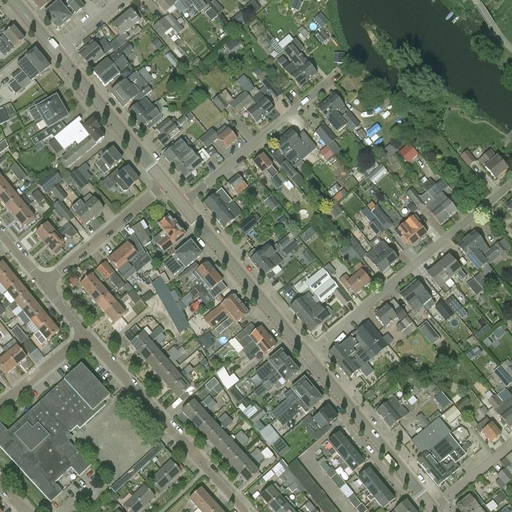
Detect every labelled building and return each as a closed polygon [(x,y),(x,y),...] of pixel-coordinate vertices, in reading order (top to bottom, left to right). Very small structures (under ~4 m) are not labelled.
[(31,0),(40,10),(46,4),(47,5),(48,4),(52,0),(31,0)] [(64,10),(70,18),(74,14),(76,16),(85,9),(77,0),(70,0),(66,4),(68,7),(64,10)] [(173,7),(166,0),(152,0),(164,15),(173,7)] [(200,0),(166,0),(173,7),(180,15),(185,10),(186,11),(192,6),(199,14),(206,7),(200,0)] [(298,10),(302,4),(297,0),(292,7),(298,10)] [(252,15),(261,9),(255,1),(246,7),(252,15)] [(70,18),(64,10),(58,3),(44,15),(56,29),(60,30),(72,20),(70,18)] [(212,22),(218,17),(211,9),(205,14),(212,22)] [(136,29),(134,26),(139,22),(131,12),(121,20),(129,30),(135,36),(140,32),(137,28),(136,29)] [(244,14),(237,16),(239,23),(246,22),(244,14)] [(183,30),(169,15),(164,20),(163,19),(152,29),(184,65),(188,61),(187,61),(189,59),(178,47),(183,43),(176,36),(183,30)] [(328,24),(320,15),(314,21),(322,29),(328,24)] [(129,30),(121,20),(111,27),(119,37),(116,39),(122,47),(126,44),(124,42),(128,38),(125,34),(129,30)] [(254,36),(265,49),(271,44),(256,25),(251,29),(255,35),(254,36)] [(24,41),(23,40),(24,39),(20,34),(19,35),(13,28),(4,36),(0,39),(0,42),(1,44),(0,44),(0,52),(4,57),(14,49),(24,41)] [(329,38),(320,29),(318,31),(319,32),(314,37),(322,45),(329,38)] [(96,43),(94,45),(93,43),(78,55),(89,69),(104,57),(113,50),(104,39),(98,45),(96,43)] [(292,64),(300,57),(298,54),(303,50),(295,39),(281,50),(292,64)] [(239,45),(234,40),(230,44),(234,49),(239,45)] [(127,44),(92,73),(104,87),(130,66),(124,59),(133,51),(127,44)] [(11,78),(16,83),(11,87),(17,95),(40,76),(49,69),(34,51),(25,59),(16,67),(20,71),(11,78)] [(300,57),(292,64),(293,64),(308,82),(316,75),(301,56),(300,57)] [(292,64),(289,66),(282,58),(277,62),(284,71),(293,81),(291,83),(293,86),(296,85),(299,89),(308,82),(293,64),(292,64)] [(201,74),(195,71),(192,77),(198,80),(201,74)] [(136,73),(125,82),(110,94),(122,109),(123,108),(127,114),(145,99),(144,98),(151,92),(136,73)] [(237,82),(247,94),(254,88),(244,76),(237,82)] [(261,83),(276,101),(283,95),(268,78),(261,83)] [(255,88),(247,95),(255,106),(265,117),(273,110),(270,106),(273,104),(269,100),(267,102),(264,99),(255,88)] [(255,106),(247,95),(244,92),(233,102),(225,91),(212,102),(221,113),(229,106),(236,115),(243,109),(247,113),(250,117),(248,119),(251,122),(253,120),(256,124),(265,117),(255,106)] [(381,97),(380,99),(374,93),(369,97),(374,103),(381,111),(390,103),(387,99),(384,101),(381,97)] [(359,126),(343,107),(334,96),(325,103),(345,127),(351,133),(359,126)] [(189,106),(198,106),(198,98),(189,97),(189,106)] [(41,119),(61,107),(62,105),(59,99),(57,99),(56,98),(36,109),(41,119)] [(145,99),(127,114),(134,123),(152,107),(145,99)] [(207,99),(198,106),(196,107),(201,114),(212,106),(207,99)] [(157,103),(152,107),(134,123),(141,131),(145,128),(149,131),(154,126),(161,121),(162,109),(157,103)] [(345,127),(325,103),(317,110),(327,122),(337,134),(345,127)] [(61,107),(41,119),(48,130),(68,118),(67,117),(68,115),(65,109),(63,109),(61,107)] [(0,126),(9,122),(3,110),(0,110),(0,126)] [(177,123),(157,140),(163,147),(180,133),(177,130),(188,120),(190,122),(194,119),(189,113),(177,123)] [(93,121),(83,129),(79,124),(82,122),(79,119),(54,139),(64,152),(65,151),(68,154),(61,159),(68,169),(96,146),(104,139),(97,131),(100,130),(93,121)] [(157,140),(177,123),(173,119),(170,122),(168,119),(155,129),(161,136),(156,140),(157,140)] [(335,140),(324,126),(315,134),(330,151),(335,147),(332,143),(335,140)] [(222,136),(219,139),(211,130),(207,134),(214,143),(217,141),(225,150),(237,141),(228,131),(224,127),(218,131),(222,136)] [(403,131),(399,135),(401,136),(395,141),(399,146),(408,137),(403,131)] [(297,133),(294,135),(291,132),(282,139),(301,161),(309,154),(306,150),(297,140),(300,137),(297,133)] [(214,143),(207,134),(198,141),(206,150),(214,143)] [(30,141),(35,147),(43,142),(38,136),(30,141)] [(180,142),(174,147),(172,144),(161,154),(163,157),(162,157),(169,165),(188,150),(192,147),(185,138),(181,142),(180,142)] [(301,161),(282,139),(274,146),(289,164),(281,170),(299,191),(303,187),(299,181),(301,180),(293,170),(297,168),(300,166),(302,163),(301,162),(301,161)] [(392,144),(375,158),(381,166),(385,163),(394,155),(398,151),(392,144)] [(400,151),(404,155),(409,151),(405,146),(400,151)] [(176,173),(183,181),(184,181),(188,186),(195,180),(191,175),(201,166),(216,154),(211,148),(205,153),(203,150),(196,156),(194,157),(190,161),(176,173)] [(324,148),(319,153),(326,160),(331,156),(324,148)] [(188,150),(169,165),(176,173),(190,161),(194,157),(196,156),(191,149),(189,151),(188,150)] [(112,150),(101,160),(94,165),(99,171),(104,176),(110,171),(122,161),(112,150)] [(475,161),(467,152),(460,158),(468,167),(475,161)] [(507,170),(497,158),(493,161),(486,154),(478,161),(484,169),(485,168),(495,180),(507,170)] [(394,155),(385,163),(388,167),(398,159),(394,155)] [(277,174),(271,167),(272,167),(262,156),(253,164),(262,175),(267,180),(270,177),(272,179),(277,174)] [(0,165),(2,168),(8,163),(4,158),(0,160),(0,165)] [(378,168),(373,161),(354,179),(358,184),(369,174),(370,175),(378,168)] [(26,178),(15,164),(9,170),(20,183),(26,178)] [(85,164),(77,170),(82,176),(90,169),(85,164)] [(367,179),(373,186),(387,173),(381,167),(367,179)] [(45,195),(66,177),(59,168),(54,172),(53,171),(37,185),(45,195)] [(112,174),(107,178),(114,186),(116,185),(123,192),(126,192),(129,190),(139,182),(128,168),(120,175),(117,170),(112,174)] [(81,178),(76,173),(70,178),(75,184),(82,192),(88,186),(81,178)] [(288,181),(281,173),(276,177),(283,185),(288,181)] [(238,177),(228,185),(237,197),(242,193),(241,192),(247,188),(238,177)] [(1,179),(0,180),(0,196),(9,189),(1,179)] [(433,201),(448,219),(456,212),(453,209),(456,206),(453,202),(450,204),(435,186),(426,193),(433,201)] [(59,202),(66,211),(61,204),(67,199),(57,187),(51,192),(59,202)] [(426,193),(421,187),(426,194),(421,198),(418,197),(412,190),(406,194),(420,211),(425,208),(439,226),(448,219),(433,201),(426,193)] [(9,189),(0,196),(0,201),(6,208),(17,199),(9,189)] [(221,190),(214,196),(203,205),(213,218),(231,202),(221,190)] [(34,201),(41,196),(37,191),(30,197),(34,201)] [(41,196),(34,201),(38,206),(45,200),(41,196)] [(84,207),(94,219),(103,211),(94,199),(93,200),(89,196),(85,200),(88,204),(84,207)] [(273,212),(280,207),(272,197),(265,203),(273,212)] [(25,209),(17,199),(6,208),(14,218),(25,209)] [(66,211),(59,202),(54,206),(56,209),(61,215),(66,211)] [(231,202),(213,218),(224,230),(242,215),(231,202)] [(370,213),(386,231),(386,232),(393,226),(377,208),(376,209),(371,203),(367,207),(371,213),(370,213)] [(94,219),(84,207),(80,210),(77,206),(73,210),(76,214),(75,215),(84,226),(94,219)] [(336,219),(343,212),(337,206),(330,212),(336,219)] [(25,209),(14,218),(22,228),(33,219),(25,209)] [(61,215),(56,209),(52,212),(60,222),(58,224),(61,229),(67,223),(61,215)] [(377,239),(386,231),(370,213),(366,216),(372,223),(367,227),(376,238),(369,244),(389,268),(398,261),(395,257),(397,255),(394,251),(391,253),(383,243),(382,244),(377,239)] [(414,228),(410,230),(410,231),(419,241),(421,240),(422,241),(426,238),(425,237),(427,235),(422,229),(424,226),(416,216),(409,222),(414,228)] [(150,242),(148,238),(150,237),(146,230),(147,229),(143,222),(139,224),(131,229),(139,243),(149,259),(161,251),(163,255),(174,247),(185,237),(173,223),(173,224),(168,218),(158,226),(163,232),(150,242)] [(251,218),(238,228),(244,235),(257,224),(251,218)] [(55,234),(43,244),(52,254),(53,253),(56,256),(61,251),(58,248),(63,244),(58,238),(72,228),(68,223),(61,229),(55,234)] [(43,244),(55,234),(46,224),(35,234),(43,244)] [(394,233),(400,240),(401,239),(401,238),(402,237),(412,248),(413,246),(414,247),(418,244),(417,243),(419,241),(410,231),(410,230),(405,224),(394,233)] [(311,227),(300,238),(306,244),(317,234),(311,227)] [(342,238),(362,261),(366,257),(365,257),(366,256),(359,248),(360,247),(348,233),(342,238)] [(474,233),(465,240),(484,262),(496,252),(500,256),(506,252),(498,243),(489,251),(474,233)] [(285,238),(270,250),(267,246),(256,256),(253,252),(247,257),(250,260),(249,262),(256,270),(274,255),(289,242),(285,238)] [(293,241),(281,252),(286,258),(298,247),(298,246),(301,243),(298,240),(295,243),(293,241)] [(457,247),(477,272),(486,265),(484,262),(465,240),(457,247)] [(174,257),(163,266),(172,277),(184,268),(185,269),(201,256),(190,243),(174,257)] [(369,244),(374,250),(366,257),(381,275),(389,268),(369,244)] [(127,245),(117,253),(127,264),(136,256),(141,262),(146,257),(139,245),(132,251),(127,245)] [(342,249),(346,253),(343,256),(350,264),(353,261),(357,265),(353,269),(358,275),(354,278),(362,288),(364,287),(365,288),(368,285),(368,284),(370,282),(365,277),(368,275),(359,264),(362,261),(347,245),(342,249)] [(127,264),(117,253),(107,262),(117,273),(127,264)] [(281,263),(274,255),(256,270),(264,278),(265,277),(269,282),(275,277),(271,272),(281,263)] [(466,278),(460,271),(448,257),(437,266),(449,280),(455,276),(460,282),(466,278)] [(0,281),(10,273),(2,263),(0,264),(0,281)] [(90,276),(79,286),(88,295),(99,286),(105,281),(107,279),(110,283),(117,277),(114,274),(114,273),(105,263),(96,271),(90,276)] [(190,287),(193,291),(214,273),(207,263),(200,269),(194,263),(183,273),(189,280),(196,274),(198,277),(191,284),(192,285),(190,287)] [(332,276),(336,273),(330,264),(326,268),(332,276)] [(449,280),(437,266),(426,275),(439,289),(445,296),(450,292),(444,285),(449,280)] [(314,296),(312,299),(308,294),(290,310),(300,322),(318,307),(318,306),(332,295),(339,289),(322,269),(308,281),(306,278),(294,287),(300,295),(307,288),(314,296)] [(151,284),(161,278),(157,272),(148,279),(151,284)] [(18,283),(10,273),(0,281),(0,286),(5,293),(18,283)] [(193,291),(190,294),(189,295),(193,300),(200,294),(204,298),(208,294),(214,301),(227,290),(221,283),(222,282),(214,273),(193,291)] [(473,280),(483,292),(489,286),(483,278),(479,274),(473,280)] [(354,278),(350,281),(345,276),(338,281),(347,292),(350,289),(355,295),(357,293),(358,294),(361,291),(360,290),(362,288),(354,278)] [(117,277),(110,283),(114,288),(121,282),(117,277)] [(161,278),(151,284),(154,289),(164,284),(161,278)] [(476,297),(483,292),(473,280),(467,286),(476,297)] [(121,282),(114,288),(119,292),(125,286),(121,282)] [(415,282),(407,289),(422,308),(431,300),(415,282)] [(18,283),(5,293),(14,303),(26,293),(18,283)] [(124,287),(128,294),(134,290),(129,284),(124,287)] [(167,289),(164,284),(154,289),(157,295),(167,289)] [(99,286),(88,295),(96,305),(107,295),(99,286)] [(141,298),(151,293),(148,287),(138,292),(141,298)] [(170,295),(167,289),(157,295),(160,300),(170,295)] [(350,302),(339,289),(332,295),(343,308),(350,302)] [(422,308),(407,289),(399,296),(414,314),(422,308)] [(12,313),(18,308),(22,313),(34,302),(26,293),(14,303),(8,308),(12,313)] [(116,305),(107,295),(96,305),(105,315),(116,305)] [(173,300),(170,295),(160,300),(163,306),(173,300)] [(141,300),(137,296),(131,302),(134,306),(141,300)] [(210,321),(214,326),(229,315),(240,305),(233,297),(214,312),(216,316),(210,321)] [(461,309),(452,298),(445,304),(454,315),(461,309)] [(173,300),(163,306),(166,311),(176,305),(173,300)] [(385,307),(380,312),(379,311),(377,311),(374,313),(374,315),(375,316),(374,317),(385,329),(396,319),(399,323),(406,317),(393,301),(385,307)] [(42,312),(34,302),(22,313),(30,322),(42,312)] [(439,302),(435,306),(443,314),(447,311),(439,302)] [(124,315),(116,305),(105,315),(113,325),(124,315)] [(176,305),(166,311),(169,317),(179,311),(176,305)] [(240,305),(229,315),(231,317),(215,331),(219,336),(233,324),(235,326),(248,315),(240,305)] [(318,307),(300,322),(310,335),(329,319),(331,317),(331,313),(328,309),(324,308),(321,310),(318,307)] [(182,316),(179,311),(169,317),(172,322),(182,316)] [(42,312),(30,322),(38,332),(50,322),(42,312)] [(182,316),(172,322),(175,328),(185,322),(182,316)] [(413,324),(407,317),(395,328),(401,334),(413,324)] [(193,333),(202,328),(197,318),(188,322),(193,333)] [(33,337),(41,347),(59,332),(50,322),(38,332),(38,333),(33,337)] [(185,322),(175,328),(179,335),(188,327),(185,322)] [(368,322),(346,340),(327,355),(338,368),(356,352),(360,350),(365,356),(383,340),(368,322)] [(440,340),(426,323),(417,330),(431,347),(440,340)] [(479,340),(491,330),(488,325),(475,335),(479,340)] [(14,337),(20,331),(17,327),(10,332),(14,337)] [(144,334),(142,335),(135,327),(129,332),(136,340),(132,344),(140,353),(141,353),(152,343),(155,340),(162,334),(158,330),(147,338),(144,334)] [(260,328),(249,338),(243,332),(234,340),(242,350),(241,352),(245,357),(251,353),(257,347),(268,337),(260,328)] [(24,336),(20,331),(14,337),(18,341),(24,336)] [(198,341),(207,351),(214,345),(210,340),(212,338),(208,333),(206,335),(198,341)] [(162,334),(155,340),(158,344),(165,339),(162,334)] [(24,336),(18,341),(30,356),(36,351),(24,336)] [(251,353),(245,357),(250,363),(256,359),(255,357),(257,355),(256,353),(259,350),(265,356),(276,346),(268,337),(257,347),(251,353)] [(388,347),(388,346),(383,340),(365,356),(370,362),(388,347)] [(159,352),(152,343),(141,353),(148,362),(159,352)] [(12,351),(7,346),(2,350),(6,356),(16,367),(26,359),(17,347),(12,351)] [(177,353),(173,348),(166,354),(170,358),(177,353)] [(267,364),(253,375),(262,386),(277,373),(290,363),(280,351),(266,363),(267,364)] [(159,352),(148,362),(156,371),(167,361),(159,352)] [(356,352),(338,368),(348,380),(367,364),(356,352)] [(177,353),(170,358),(174,363),(181,357),(177,353)] [(16,367),(6,356),(0,360),(0,367),(6,375),(16,367)] [(217,363),(213,357),(209,360),(214,366),(217,363)] [(175,370),(167,361),(156,371),(164,380),(175,370)] [(204,361),(197,367),(200,372),(207,365),(204,361)] [(511,367),(507,361),(500,366),(511,380),(511,367)] [(277,373),(262,386),(267,391),(279,381),(279,382),(282,379),(286,384),(299,373),(290,363),(277,373)] [(423,388),(411,373),(404,365),(399,370),(408,382),(409,381),(414,387),(406,394),(410,399),(423,388)] [(67,441),(70,438),(68,435),(76,428),(78,430),(105,406),(102,403),(110,396),(81,366),(8,433),(0,425),(0,424),(0,447),(51,503),(62,493),(54,484),(62,477),(63,478),(67,475),(66,474),(83,458),(67,441)] [(179,375),(175,370),(164,380),(171,389),(193,370),(190,366),(179,375)] [(217,374),(227,390),(240,382),(235,374),(230,377),(225,369),(217,374)] [(179,399),(182,402),(189,396),(186,393),(191,389),(187,384),(197,375),(193,370),(171,389),(172,389),(171,390),(179,399)] [(511,382),(502,371),(495,377),(506,388),(511,382)] [(400,389),(396,383),(394,384),(387,375),(374,385),(375,386),(371,390),(376,396),(380,392),(386,400),(400,389)] [(224,391),(219,385),(214,379),(204,387),(209,393),(212,390),(218,396),(224,391)] [(283,396),(287,400),(270,414),(276,420),(313,390),(304,379),(291,390),(283,396)] [(236,389),(231,392),(238,403),(243,399),(236,389)] [(322,401),(313,390),(276,420),(282,428),(299,414),(297,412),(300,409),(305,415),(322,401)] [(246,400),(250,406),(259,399),(254,393),(246,400)] [(511,415),(502,404),(502,403),(495,395),(487,402),(494,410),(493,411),(502,421),(500,423),(503,428),(506,426),(509,429),(511,426),(511,415)] [(511,397),(511,396),(502,403),(502,404),(511,415),(511,397)] [(209,397),(202,403),(206,407),(213,401),(209,397)] [(394,398),(385,405),(382,403),(374,410),(376,413),(375,413),(383,422),(401,407),(394,398)] [(459,412),(470,403),(465,398),(455,407),(459,412)] [(482,405),(477,399),(473,402),(478,409),(475,412),(480,418),(484,416),(489,412),(483,405),(482,405)] [(213,401),(206,407),(210,412),(217,405),(213,401)] [(194,403),(183,412),(191,421),(191,420),(202,410),(206,407),(202,403),(199,406),(195,402),(194,403)] [(250,407),(245,410),(241,405),(238,408),(242,413),(248,420),(249,419),(256,414),(250,407)] [(408,415),(401,407),(383,422),(390,430),(392,432),(400,426),(397,423),(408,415)] [(443,416),(451,425),(461,416),(454,407),(443,416)] [(328,408),(312,421),(320,432),(327,426),(328,427),(337,419),(328,408)] [(202,410),(191,420),(199,429),(211,419),(202,410)] [(256,414),(249,419),(254,425),(266,416),(261,410),(256,414)] [(423,427),(429,422),(422,414),(416,419),(423,427)] [(222,426),(229,420),(225,415),(218,421),(222,426)] [(211,419),(199,429),(208,439),(219,428),(211,419)] [(500,436),(491,425),(486,419),(474,429),(479,434),(481,433),(490,444),(500,436)] [(229,420),(222,426),(225,429),(232,423),(229,420)] [(466,456),(449,435),(448,436),(436,421),(430,426),(425,430),(410,442),(423,457),(416,462),(437,487),(451,476),(459,469),(455,464),(466,456)] [(208,439),(216,448),(227,437),(222,432),(225,429),(222,426),(219,428),(208,439)] [(280,439),(269,426),(259,434),(270,447),(280,439)] [(238,443),(245,436),(240,432),(234,438),(238,443)] [(328,444),(332,449),(327,453),(331,458),(336,454),(347,444),(340,434),(328,444)] [(249,441),(245,436),(238,443),(242,447),(249,441)] [(227,437),(216,448),(224,456),(235,446),(227,437)] [(280,439),(270,447),(272,446),(278,453),(285,447),(279,440),(280,439)] [(111,489),(115,494),(124,486),(165,448),(160,443),(119,481),(120,481),(111,489)] [(347,444),(336,454),(340,459),(337,462),(341,466),(339,467),(339,468),(356,454),(347,444)] [(243,455),(235,446),(224,456),(232,465),(243,455)] [(261,454),(254,460),(258,464),(264,459),(265,460),(269,460),(273,457),(266,449),(261,454)] [(254,460),(261,454),(256,450),(250,456),(254,460)] [(359,458),(356,454),(339,468),(343,472),(348,468),(352,474),(364,464),(363,464),(365,462),(365,460),(363,457),(361,457),(359,458)] [(251,463),(243,455),(232,465),(240,474),(251,463)] [(323,458),(317,463),(320,467),(326,462),(323,458)] [(295,460),(286,468),(287,469),(291,474),(300,466),(295,460)] [(170,462),(160,472),(170,483),(181,473),(170,462)] [(286,468),(282,463),(281,462),(271,471),(287,489),(296,480),(295,479),(291,474),(287,469),(286,468)] [(251,463),(240,474),(239,474),(248,483),(259,472),(251,463)] [(304,471),(300,466),(291,474),(295,479),(304,471)] [(328,477),(334,472),(331,468),(325,473),(328,477)] [(511,480),(511,478),(505,470),(496,477),(505,487),(511,480)] [(308,476),(304,471),(295,479),(296,480),(299,484),(308,476)] [(366,490),(377,481),(369,471),(358,480),(366,490)] [(170,483),(160,472),(150,481),(161,492),(170,483)] [(262,479),(266,483),(270,479),(269,479),(273,476),(270,472),(262,479)] [(337,475),(334,472),(328,477),(331,480),(337,475)] [(312,481),(308,476),(299,484),(302,488),(312,481)] [(302,488),(299,484),(296,480),(287,489),(292,494),(296,490),(300,494),(304,491),(302,488)] [(316,486),(312,481),(302,488),(304,491),(305,490),(307,494),(316,486)] [(385,490),(377,481),(366,490),(370,496),(367,499),(370,503),(374,500),(385,490)] [(275,485),(272,488),(271,488),(260,498),(268,507),(279,497),(285,491),(281,488),(279,490),(275,485)] [(356,498),(353,495),(345,485),(339,490),(350,503),(356,498)] [(145,486),(134,497),(144,508),(155,498),(145,486)] [(316,486),(307,494),(311,499),(320,491),(316,486)] [(198,510),(210,499),(202,489),(190,500),(198,510)] [(385,490),(374,500),(382,510),(394,501),(385,490)] [(324,496),(320,491),(311,499),(315,504),(324,496)] [(507,499),(501,492),(493,500),(498,507),(507,499)] [(474,493),(469,497),(455,509),(457,511),(473,511),(483,504),(474,493)] [(324,496),(315,504),(319,509),(329,501),(324,496)] [(139,511),(144,508),(134,497),(124,506),(129,511),(139,511)] [(283,501),(279,497),(268,507),(273,511),(280,511),(290,503),(285,498),(283,501)] [(210,499),(198,510),(200,511),(214,511),(219,508),(210,499)] [(325,511),(333,506),(329,501),(319,509),(321,511),(325,511)] [(316,511),(309,502),(304,507),(308,511),(316,511)] [(406,502),(394,511),(412,511),(414,511),(406,502)] [(295,508),(290,503),(280,511),(298,511),(299,511),(298,511),(297,511),(293,511),(292,511),(295,508)]
